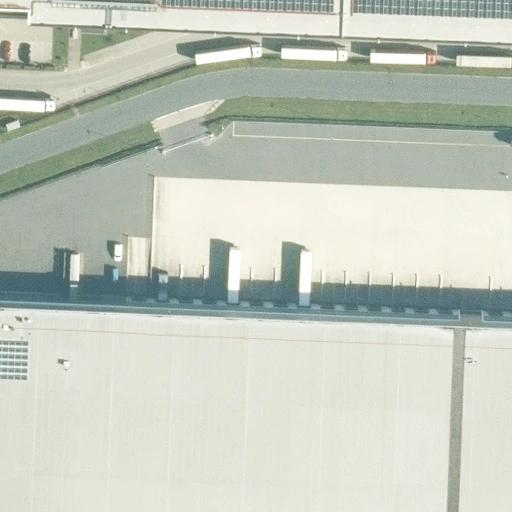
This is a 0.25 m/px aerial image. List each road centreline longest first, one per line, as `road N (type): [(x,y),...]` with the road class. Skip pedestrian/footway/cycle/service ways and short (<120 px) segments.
road 1 (unclassified): [(511,89),(229,82),(0,159)]
road 2 (unknown): [(511,195),(246,167),(232,156),(211,86)]
